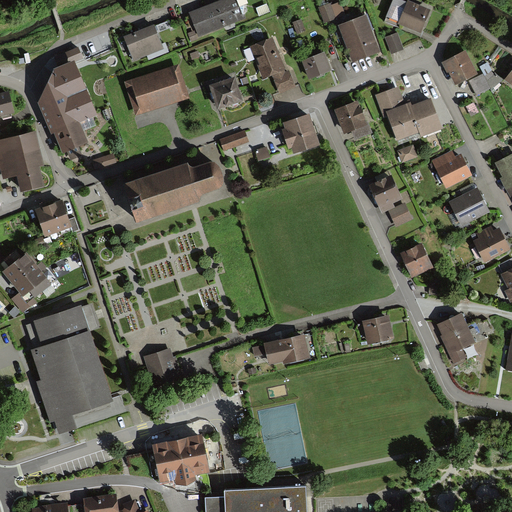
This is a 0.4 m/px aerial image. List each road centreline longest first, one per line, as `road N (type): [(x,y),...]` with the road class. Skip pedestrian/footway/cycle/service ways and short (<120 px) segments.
road 1 (residential): [(0,478),(220,406),(236,480)]
road 2 (residential): [(321,97),(64,186)]
road 3 (residential): [(321,97),(406,294)]
road 4 (residential): [(6,495),(128,481),(148,483),(184,511)]
road 5 (residential): [(428,57),(511,222)]
road 6 (residential): [(406,294),(234,342)]
road 7 (residential): [(406,294),(455,396),(511,405)]
road 8 (residential): [(64,186),(22,79),(0,80)]
